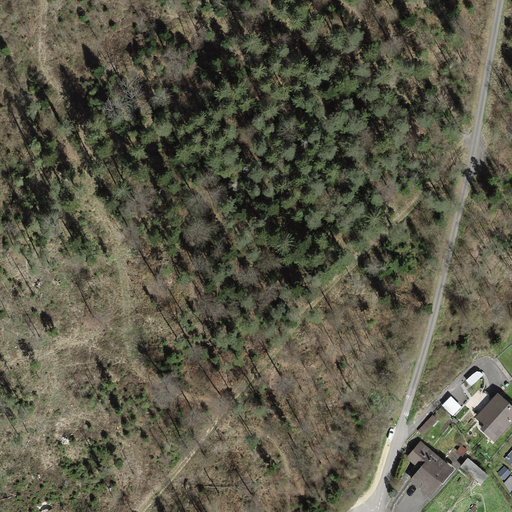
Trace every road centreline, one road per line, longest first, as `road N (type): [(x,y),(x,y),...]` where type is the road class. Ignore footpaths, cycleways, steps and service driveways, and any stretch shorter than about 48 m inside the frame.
road 1 (unclassified): [(376,511),(454,223),(501,0)]
road 2 (track): [(141,511),(314,302),(417,201),(473,132)]
